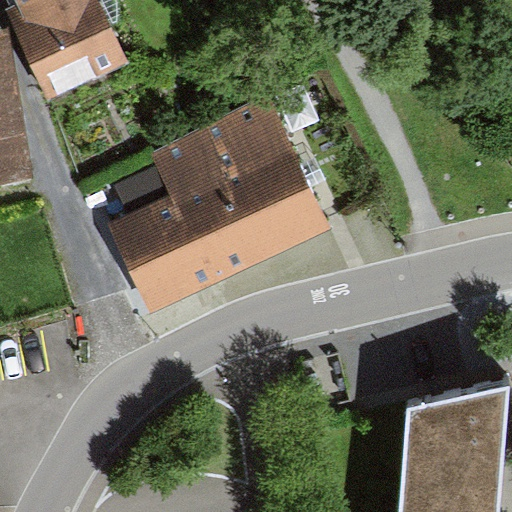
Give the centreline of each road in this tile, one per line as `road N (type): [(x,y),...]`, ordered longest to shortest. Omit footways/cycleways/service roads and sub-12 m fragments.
road 1 (residential): [(511,259),(305,305),(129,377)]
road 2 (residential): [(129,377),(0,47)]
road 3 (residential): [(129,377),(72,439),(39,511)]
